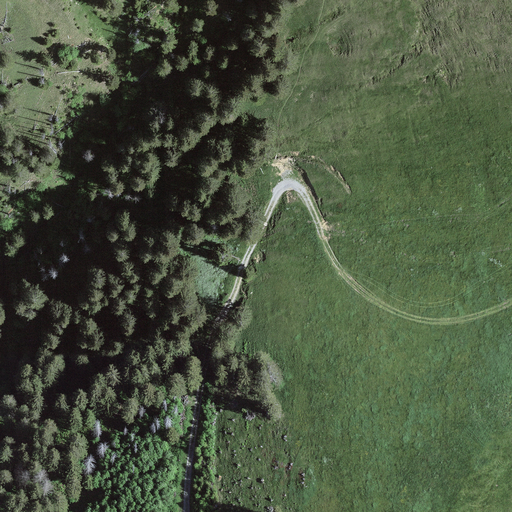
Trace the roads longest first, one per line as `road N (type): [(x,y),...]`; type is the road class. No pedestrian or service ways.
road 1 (track): [(286,175),(238,264),(210,358),(189,457),(189,511)]
road 2 (track): [(511,279),(461,275),(318,212),(286,175)]
